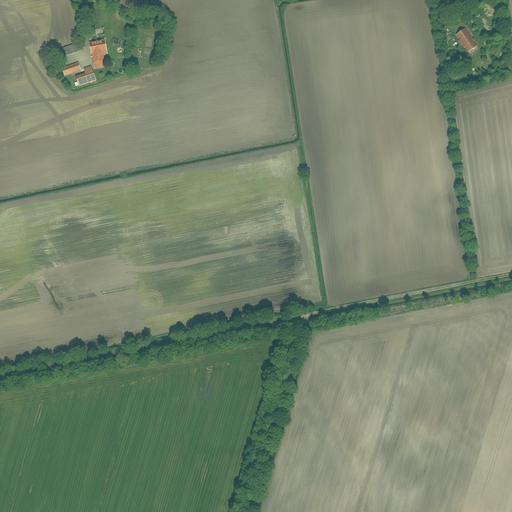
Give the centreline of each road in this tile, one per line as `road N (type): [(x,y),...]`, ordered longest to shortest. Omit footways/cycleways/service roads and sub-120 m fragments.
road 1 (track): [(0,374),(511,274)]
road 2 (track): [(248,511),(306,315)]
